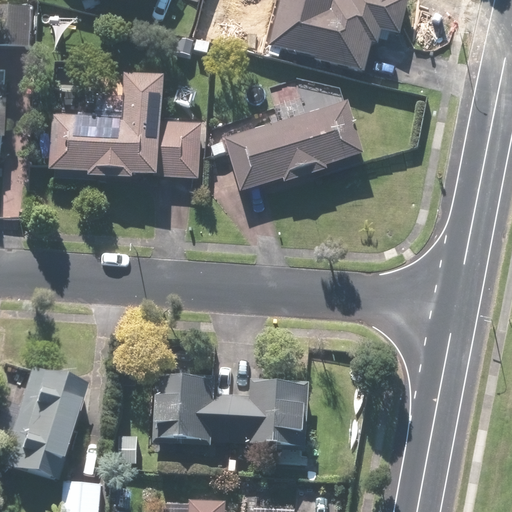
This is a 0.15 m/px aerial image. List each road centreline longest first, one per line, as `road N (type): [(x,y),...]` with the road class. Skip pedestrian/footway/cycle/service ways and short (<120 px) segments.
road 1 (residential): [(0,273),(452,298)]
road 2 (residential): [(452,298),(511,24)]
road 3 (residential): [(416,511),(452,298)]
